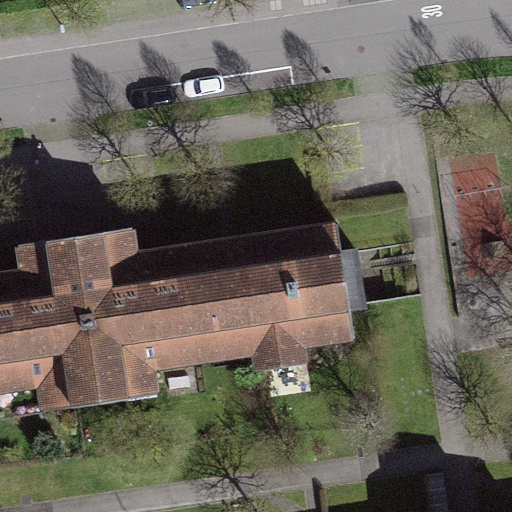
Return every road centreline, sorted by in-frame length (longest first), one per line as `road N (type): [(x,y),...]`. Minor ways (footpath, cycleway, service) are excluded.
road 1 (residential): [(0,88),(381,32)]
road 2 (residential): [(381,32),(511,12)]
